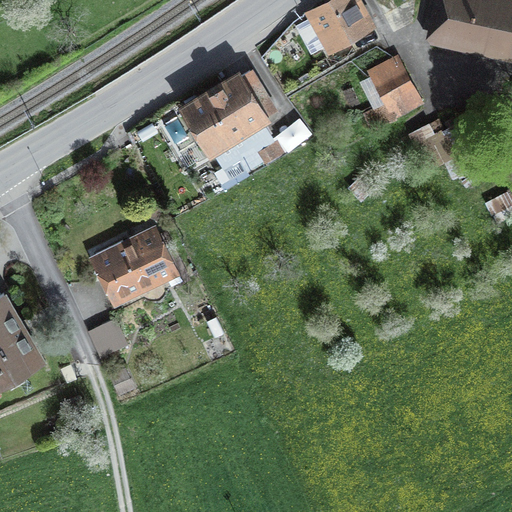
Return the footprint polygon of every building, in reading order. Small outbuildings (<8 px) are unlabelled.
[(333,0),(309,14),(326,45),(332,41),(333,42),(366,24),(366,23),(372,20),(360,0),(333,0)] [(445,0),(438,33),(511,50),(511,2),(503,0),(445,0)] [(395,61),(373,73),(379,85),(383,83),(390,97),(388,98),(395,113),(415,103),(400,74),(402,73),(395,61)] [(188,108),(211,145),(259,115),(261,118),(275,109),(251,70),(188,108)] [(290,149),(313,130),(300,114),(277,133),(290,149)] [(459,154),(450,128),(436,133),(433,123),(414,129),(426,165),(459,154)] [(277,141),(260,150),(266,161),(283,152),(277,141)] [(161,209),(148,202),(143,212),(157,218),(161,209)] [(117,295),(182,263),(166,230),(155,236),(153,233),(126,246),(123,239),(96,253),(117,295)] [(0,383),(42,360),(4,292),(0,294),(0,383)] [(128,344),(116,317),(102,323),(102,324),(89,331),(101,357),(128,344)] [(74,367),(67,371),(70,378),(77,375),(74,367)]
